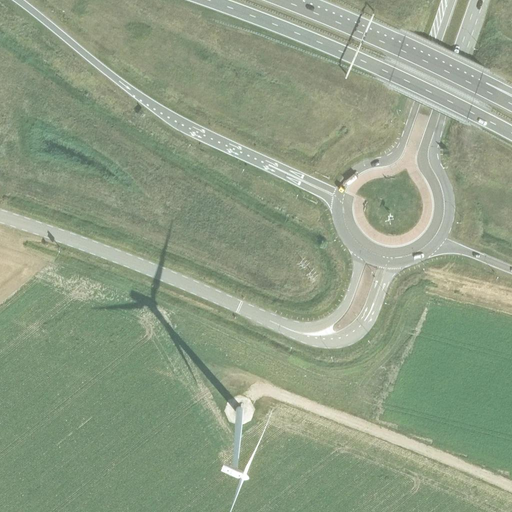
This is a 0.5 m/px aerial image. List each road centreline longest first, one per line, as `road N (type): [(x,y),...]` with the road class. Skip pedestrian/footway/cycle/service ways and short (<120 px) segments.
road 1 (trunk): [(15,0),(135,94),(307,179)]
road 2 (trunk): [(206,0),(291,30),(511,133)]
road 3 (tertiary): [(0,216),(299,333)]
road 4 (track): [(511,487),(253,384)]
road 5 (primary): [(451,0),(397,153),(357,170),(340,194)]
road 6 (trunk): [(483,89),(281,0)]
road 7 (primary): [(388,251),(407,250),(432,230),(438,199),(422,152),(436,124)]
road 8 (primary): [(436,124),(477,0)]
road 9 (primary): [(437,242),(449,204),(432,156),(436,124)]
